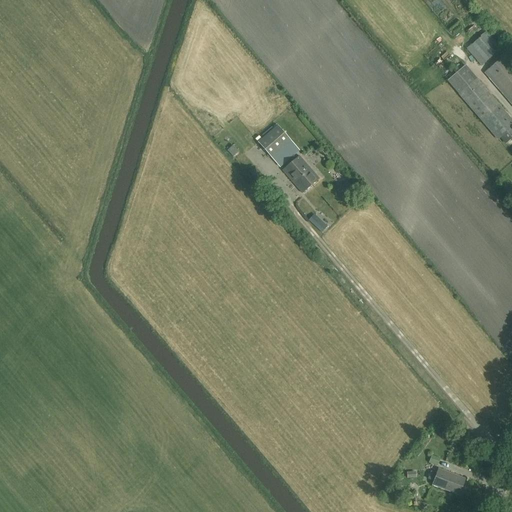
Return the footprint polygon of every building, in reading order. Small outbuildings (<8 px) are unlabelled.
[(405,26),(408,31),(417,26),(414,21),(405,26)] [(481,65),(501,49),(486,32),(466,48),(481,65)] [(511,105),(511,64),(505,56),(485,73),(511,105)] [(498,140),(511,127),(511,122),(465,66),(448,80),(498,140)] [(271,158),(290,141),(277,126),(257,143),(271,158)] [(235,144),(228,148),(233,155),(239,151),(235,144)] [(302,173),(312,184),(319,178),(299,155),(290,163),(300,175),(302,173)] [(302,173),(300,175),(290,163),(282,170),(302,193),(312,184),(302,173)] [(316,213),(311,219),(322,230),(327,225),(316,213)] [(458,495),(464,479),(438,470),(436,474),(431,472),(428,479),(433,481),(431,485),(458,495)]
